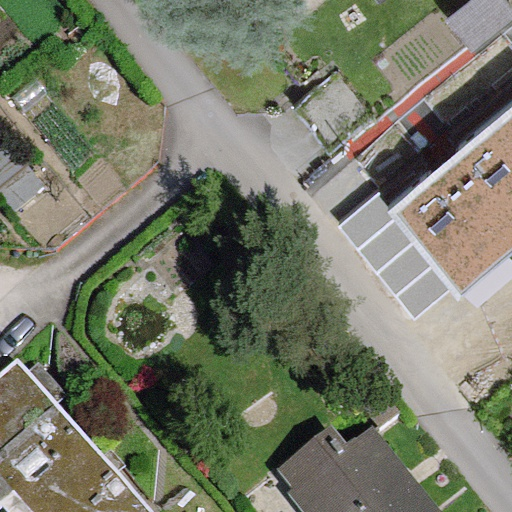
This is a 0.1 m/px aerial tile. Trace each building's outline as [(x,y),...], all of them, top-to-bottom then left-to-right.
[(511,5),(507,0),(476,0),(454,18),(473,42),(511,10),(511,5)] [(375,114),(341,69),(297,105),(332,150),(375,114)] [(0,190),(29,168),(5,141),(0,145),(0,190)] [(4,382),(0,376),(0,511),(3,511),(18,500),(27,511),(144,511),(58,410),(68,401),(40,367),(29,377),(21,367),(4,382)] [(337,436),(286,476),(314,511),(439,511),(379,435),(353,455),(337,436)]
